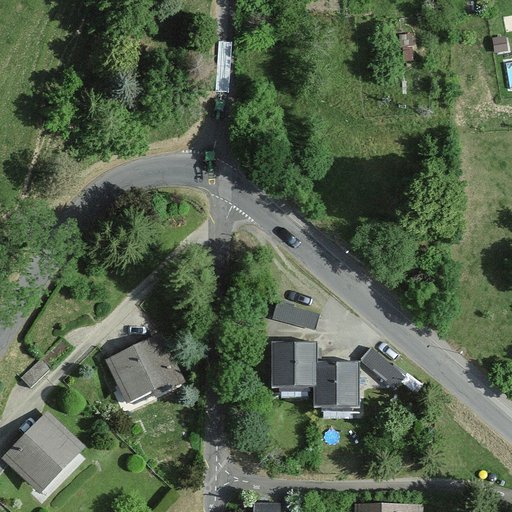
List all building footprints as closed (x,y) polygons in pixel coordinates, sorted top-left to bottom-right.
[(280,304),(276,320),(319,330),(323,315),(280,304)] [(113,362),(136,404),(160,391),(165,399),(191,385),(164,335),(113,362)] [(283,345),(284,389),(328,387),(327,366),(326,344),(283,345)] [(375,349),(366,360),(403,387),(411,375),(375,349)] [(327,366),(328,387),(328,410),(368,409),(367,365),(327,366)] [(50,418),(10,461),(52,500),(92,457),(50,418)]
